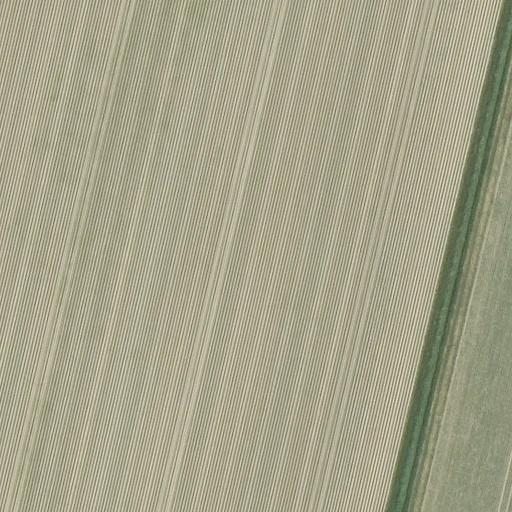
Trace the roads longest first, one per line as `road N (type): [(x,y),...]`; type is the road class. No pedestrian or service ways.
road 1 (track): [(509,0),(391,511)]
road 2 (track): [(411,511),(511,76)]
